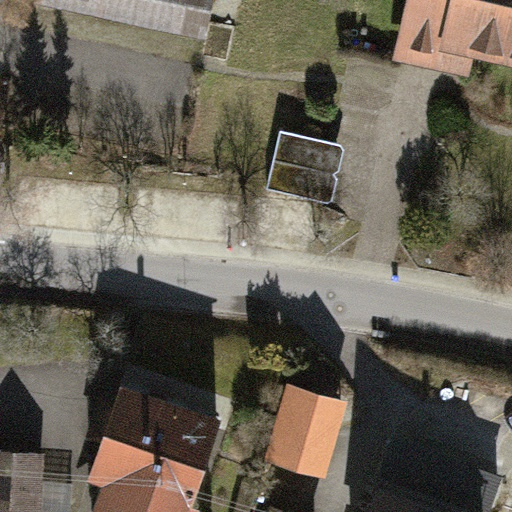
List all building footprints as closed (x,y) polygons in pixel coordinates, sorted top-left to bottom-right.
[(215,0),(44,0),(43,5),(207,41),(215,0)] [(511,0),(427,0),(413,61),(485,77),(491,50),(511,54),(511,0)] [(357,146),(295,133),(281,189),(344,204),(357,146)] [(205,511),(239,411),(128,374),(97,468),(111,473),(97,511),(205,511)] [(494,511),(507,474),(392,437),(367,511),(494,511)] [(0,511),(48,511),(53,457),(0,452),(0,511)]
